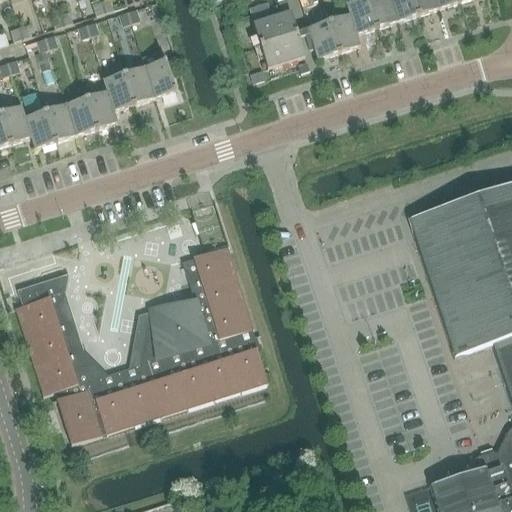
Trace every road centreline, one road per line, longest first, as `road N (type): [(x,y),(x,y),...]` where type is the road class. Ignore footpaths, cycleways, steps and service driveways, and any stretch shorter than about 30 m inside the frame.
road 1 (tertiary): [(0,222),(511,68)]
road 2 (tertiary): [(30,511),(0,387)]
